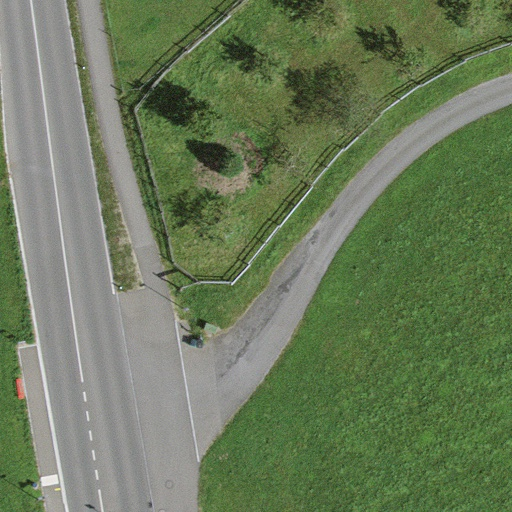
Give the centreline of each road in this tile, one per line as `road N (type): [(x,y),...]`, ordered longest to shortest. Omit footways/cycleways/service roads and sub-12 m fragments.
road 1 (residential): [(102,500),(220,405),(275,340),(341,223),(403,147),(471,102),(511,87)]
road 2 (tertiary): [(102,500),(32,0)]
